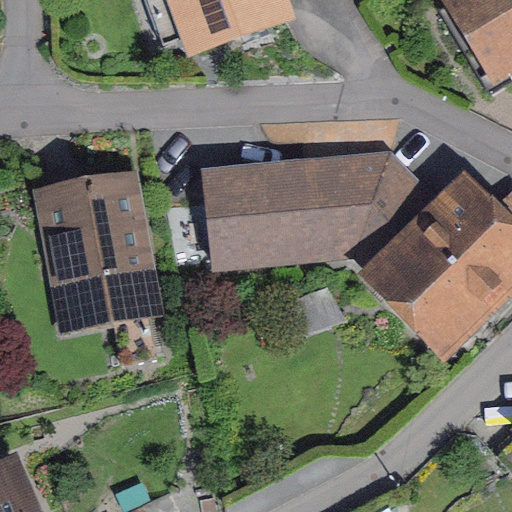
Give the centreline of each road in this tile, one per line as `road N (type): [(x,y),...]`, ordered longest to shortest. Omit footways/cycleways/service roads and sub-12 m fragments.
road 1 (residential): [(511,173),(434,111),(310,99),(0,115)]
road 2 (residential): [(287,511),(475,404),(511,367)]
